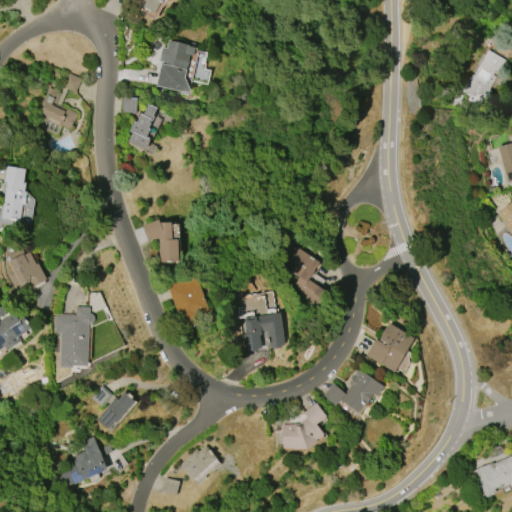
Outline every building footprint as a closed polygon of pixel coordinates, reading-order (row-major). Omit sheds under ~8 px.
[(163,0),(162,2),(160,1),(154,13),(143,7),(146,0),(163,0)] [(191,93),(156,85),(160,63),(158,63),(161,47),(166,48),(168,40),(188,44),(187,46),(194,47),(192,55),(189,54),(184,77),(191,93)] [(486,50),(504,60),(489,90),(490,91),(484,104),(472,98),(470,102),(467,100),(468,96),(463,93),(463,92),(460,90),(469,75),(473,77),(486,50)] [(67,72),(81,78),(75,93),(66,89),(59,106),(77,113),(74,122),(73,121),(69,129),(60,125),(56,136),(42,130),(46,118),(36,114),(47,87),(60,92),(55,104),(56,104),(63,87),(61,87),(67,72)] [(122,97),(136,98),(136,113),(121,112),(122,97)] [(145,150),(127,141),(132,133),(128,131),(133,121),(136,122),(140,113),(142,114),(148,103),(157,108),(150,122),(151,123),(148,128),(150,129),(146,136),(150,138),(149,139),(150,139),(145,150)] [(511,184),(509,185),(509,183),(507,184),(497,147),(508,143),(505,135),(508,134),(507,132),(511,130),(511,184)] [(0,218),(5,190),(4,190),(6,182),(4,181),(6,166),(25,169),(23,182),(25,183),(24,192),(26,192),(24,204),(22,204),(19,221),(14,220),(14,221),(8,220),(8,219),(0,218)] [(511,235),(504,225),(505,224),(497,213),(511,201),(511,235)] [(142,226),(158,219),(159,223),(171,222),(172,239),(177,239),(179,261),(160,262),(158,237),(148,241),(142,226)] [(37,263),(46,279),(32,287),(28,279),(14,287),(8,276),(13,273),(5,257),(21,248),(24,254),(28,252),(35,264),(37,263)] [(318,261),(300,253),(283,292),(319,308),(327,290),(309,282),(318,261)] [(183,329),(167,286),(195,276),(208,311),(192,316),(195,325),(183,329)] [(0,307),(5,308),(4,317),(6,317),(13,312),(18,320),(23,317),(31,328),(19,336),(22,340),(7,351),(4,346),(0,348),(0,307)] [(59,367),(60,333),(54,333),(54,314),(75,314),(75,307),(89,307),(89,313),(90,313),(92,314),(94,316),(94,319),(94,321),(92,323),(89,324),(88,324),(87,366),(71,366),(71,367),(59,367)] [(246,351),(243,334),(245,334),(245,330),(246,330),(244,318),(280,312),(285,345),(282,345),(282,348),(272,349),(272,347),(269,348),(266,331),(261,332),(262,336),(260,336),(262,349),(250,351),(250,350),(246,351)] [(394,372),(365,354),(375,339),(378,340),(382,334),(381,333),(385,327),(386,327),(389,323),(413,338),(410,343),(411,343),(394,372)] [(322,394),(333,383),(344,393),(350,385),(347,383),(353,376),(355,377),(356,376),(353,374),(357,370),(359,371),(361,370),(384,386),(377,396),(373,393),(364,405),(363,404),(357,412),(339,400),(335,406),(322,394)] [(98,420),(109,407),(108,406),(113,400),(114,400),(116,398),(118,400),(124,392),(127,394),(128,393),(133,397),(132,398),(134,401),(116,422),(114,421),(107,429),(98,420)] [(303,413),(315,402),(326,415),(316,424),(323,433),(322,435),(324,437),(308,450),(284,450),(284,448),(282,448),(281,424),(297,424),(306,417),(303,413)] [(81,442),(93,437),(97,446),(98,446),(99,449),(100,449),(101,450),(110,446),(112,451),(101,456),(107,470),(74,483),(71,482),(61,486),(55,473),(75,465),(71,456),(85,450),(81,442)] [(186,458),(196,449),(198,452),(205,446),(216,458),(192,480),(181,467),(189,461),(186,458)] [(472,471),(492,462),(492,463),(511,454),(511,482),(494,491),(496,493),(485,498),(484,497),(481,498),(476,501),(471,489),(479,486),(472,471)] [(166,478),(179,481),(176,495),(162,492),(166,478)]
